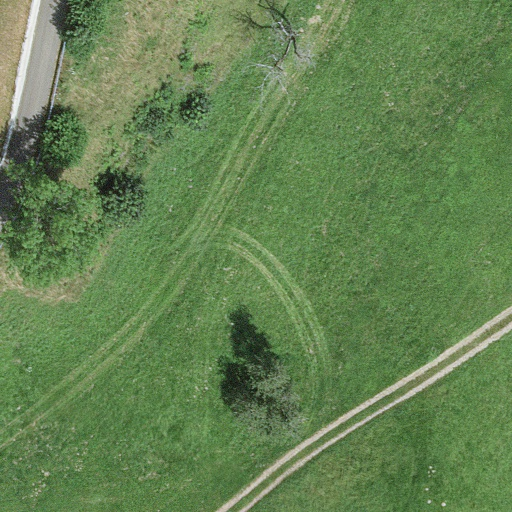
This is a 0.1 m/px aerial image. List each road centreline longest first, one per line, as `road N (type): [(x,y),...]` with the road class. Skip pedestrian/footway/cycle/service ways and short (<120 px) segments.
road 1 (track): [(236,511),(511,320)]
road 2 (track): [(0,229),(44,128),(70,0)]
